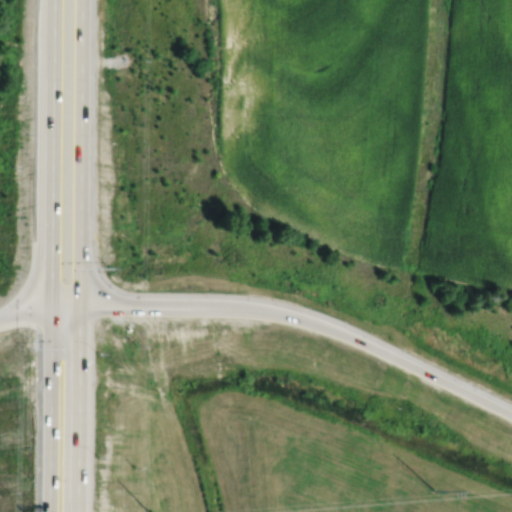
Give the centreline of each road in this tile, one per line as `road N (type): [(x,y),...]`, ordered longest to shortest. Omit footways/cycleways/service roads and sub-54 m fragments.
road 1 (trunk): [(79,305),(81,0)]
road 2 (trunk): [(511,415),(327,327),(244,308)]
road 3 (trunk): [(53,51),(51,307)]
road 4 (trunk): [(77,511),(79,305)]
road 5 (trunk): [(51,307),(49,511)]
road 6 (trunk): [(244,308),(79,305)]
